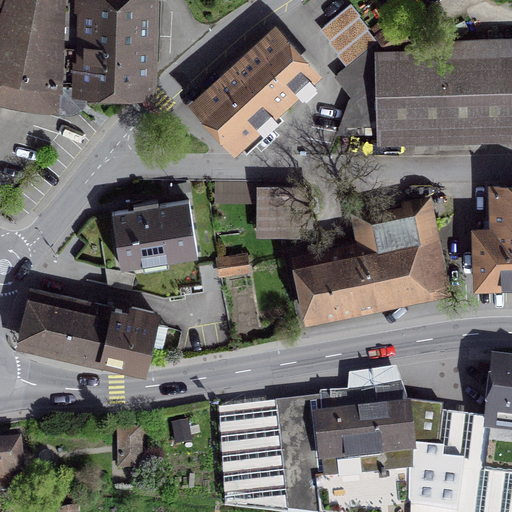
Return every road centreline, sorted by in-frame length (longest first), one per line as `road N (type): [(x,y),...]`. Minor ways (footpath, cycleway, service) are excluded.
road 1 (secondary): [(511,332),(118,390),(0,378)]
road 2 (unclassified): [(115,146),(142,160),(421,173),(511,166)]
road 3 (tertiary): [(284,0),(232,35),(115,146)]
road 4 (tertiary): [(115,146),(4,268)]
